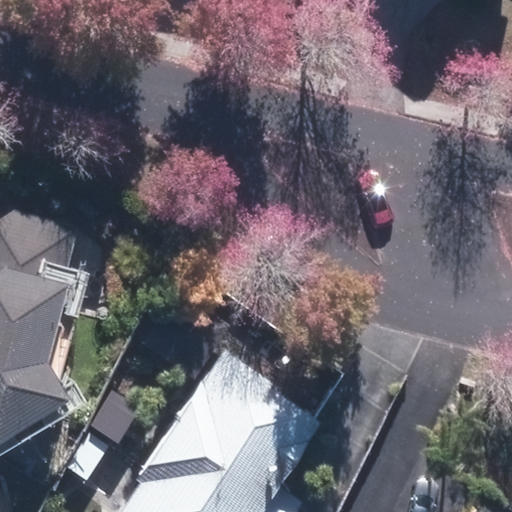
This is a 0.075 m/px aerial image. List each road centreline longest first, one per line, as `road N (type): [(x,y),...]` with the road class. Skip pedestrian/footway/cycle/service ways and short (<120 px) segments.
road 1 (residential): [(160,105),(511,172)]
road 2 (residential): [(407,295),(160,105)]
road 3 (residential): [(0,70),(160,105)]
